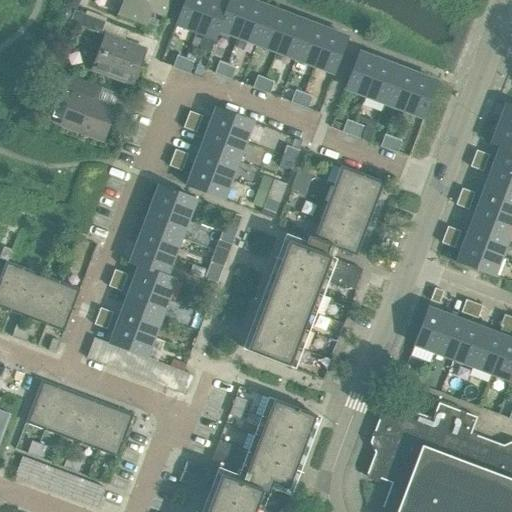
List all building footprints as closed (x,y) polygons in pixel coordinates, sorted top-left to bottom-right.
[(164,18),(170,0),(123,0),(117,16),(145,26),(150,13),(164,18)] [(195,32),(207,0),(184,0),(175,25),(195,32)] [(217,31),(227,4),(217,0),(207,0),(195,32),(215,40),(218,31),(217,31)] [(237,38),(251,0),(250,0),(228,0),(227,4),(217,31),(218,31),(237,38)] [(256,45),(270,9),(257,5),(257,3),(251,0),(237,38),(256,45)] [(275,52),(289,15),(283,12),(283,14),(270,9),(256,45),(275,52)] [(104,23),(73,11),(69,23),(100,34),(104,23)] [(294,60),(308,24),(295,19),(295,17),(289,15),(275,52),(294,60)] [(313,67),(328,29),(321,27),(321,29),(308,24),(294,60),(313,67)] [(333,74),(347,39),(333,33),(334,31),(328,29),(313,67),(333,74)] [(129,84),(141,53),(138,48),(107,36),(94,71),(129,84)] [(364,97),(379,59),(373,57),(372,59),(358,54),(344,89),(364,97)] [(180,71),(185,59),(177,56),(172,68),(180,71)] [(188,74),(193,62),(185,59),(180,71),(188,74)] [(383,104),(397,68),(384,63),(385,61),(379,59),(364,97),(383,104)] [(222,77),(227,65),(219,62),(214,74),(222,77)] [(230,80),(235,68),(227,65),(222,77),(230,80)] [(403,111),(417,74),(411,71),(410,73),(397,68),(383,104),(403,111)] [(422,119),(436,83),(422,78),(423,76),(417,74),(403,111),(422,119)] [(61,91),(51,117),(63,122),(61,125),(101,141),(113,109),(88,100),(94,85),(67,76),(61,91)] [(260,92),(265,80),(257,76),(252,88),(260,92)] [(268,95),(273,83),(265,80),(260,92),(268,95)] [(298,106),(303,94),(295,91),(290,103),(298,106)] [(306,109),(311,97),(303,94),(298,106),(306,109)] [(511,130),(511,107),(506,105),(501,119),(499,118),(496,124),(511,130)] [(244,143),(252,122),(216,109),(211,123),(209,122),(206,128),(244,143)] [(198,125),(201,117),(189,112),(186,120),(198,125)] [(195,133),(198,125),(186,120),(183,128),(195,133)] [(350,136),(354,124),(346,121),(342,133),(350,136)] [(358,139),(362,127),(354,124),(350,136),(358,139)] [(511,151),(511,130),(496,124),(494,130),(496,131),(491,145),(500,148),(500,147),(511,151)] [(237,161),(244,143),(206,128),(204,134),(206,135),(201,148),(237,161)] [(388,150),(392,138),(384,135),(380,147),(388,150)] [(396,153),(400,141),(392,138),(388,150),(396,153)] [(295,161),(298,151),(285,146),(282,156),(295,161)] [(511,174),(511,151),(500,147),(500,148),(495,161),(493,160),(491,166),(511,174)] [(230,181),(237,161),(201,148),(196,161),(194,160),(192,166),(230,181)] [(183,163),(187,155),(175,150),(171,158),(183,163)] [(485,164),(488,156),(476,151),(473,159),(485,164)] [(291,171),(295,161),(282,156),(278,166),(291,171)] [(180,171),(183,163),(171,158),(168,167),(180,171)] [(482,172),(485,164),(473,159),(470,167),(482,172)] [(222,200),(230,181),(192,166),(190,172),(192,173),(186,187),(222,200)] [(511,195),(511,174),(491,166),(489,172),(491,173),(486,186),(511,195)] [(376,202),(383,183),(340,167),(333,186),(376,202)] [(280,200),(285,185),(273,180),(267,195),(280,200)] [(187,220),(195,200),(159,186),(154,200),(152,199),(149,205),(187,220)] [(376,202),(333,186),(326,204),(369,220),(376,202)] [(511,217),(511,195),(486,186),(481,199),(479,198),(476,204),(511,217)] [(470,202),(473,194),(461,189),(458,197),(470,202)] [(274,214),(280,200),(267,195),(262,209),(274,214)] [(467,210),(470,202),(458,197),(455,206),(467,210)] [(369,220),(326,204),(319,222),(362,238),(369,220)] [(507,237),(511,224),(511,217),(476,204),(474,210),(476,211),(471,224),(507,237)] [(180,239),(187,220),(149,205),(147,212),(149,212),(144,225),(180,239)] [(362,238),(319,222),(313,239),(334,247),(334,249),(355,257),(362,238)] [(500,256),(507,237),(471,224),(466,237),(464,236),(462,242),(500,256)] [(173,258),(180,239),(144,225),(139,238),(137,238),(135,244),(173,258)] [(234,237),(237,229),(225,225),(222,233),(234,237)] [(456,240),(459,232),(447,228),(444,236),(456,240)] [(231,245),(234,237),(222,233),(219,241),(231,245)] [(453,248),(456,240),(444,236),(441,244),(453,248)] [(289,368),(323,277),(329,279),(328,280),(354,290),(361,270),(330,258),(334,249),(334,247),(313,239),(308,238),(304,248),(287,242),(246,351),(289,368)] [(492,277),(500,256),(462,242),(460,249),(462,249),(457,263),(492,277)] [(166,277),(173,258),(135,244),(132,250),(135,251),(129,264),(138,268),(139,267),(166,277)] [(0,308),(8,312),(24,269),(7,262),(11,251),(3,248),(0,255),(0,260),(5,262),(0,275),(0,308)] [(219,276),(222,267),(210,263),(207,271),(219,276)] [(167,300),(174,280),(166,277),(139,267),(138,268),(134,280),(132,279),(129,285),(167,300)] [(26,319),(42,276),(24,269),(8,312),(26,319)] [(123,283),(126,275),(114,271),(111,279),(123,283)] [(216,284),(219,276),(207,271),(204,279),(216,284)] [(44,325),(60,283),(42,276),(26,319),(44,325)] [(120,292),(123,283),(111,279),(108,287),(120,292)] [(63,333),(79,290),(60,283),(44,325),(63,333)] [(160,319),(167,300),(129,285),(127,292),(129,292),(124,305),(160,319)] [(438,304),(443,292),(434,289),(430,301),(438,304)] [(469,316),(473,304),(465,301),(461,313),(469,316)] [(477,319),(481,307),(473,304),(469,316),(477,319)] [(153,338),(160,319),(124,305),(119,318),(117,318),(115,324),(153,338)] [(433,352),(447,317),(434,312),(435,310),(428,307),(413,345),(433,352)] [(109,322),(112,313),(100,309),(97,317),(109,322)] [(490,374),(511,318),(503,315),(499,327),(501,328),(498,336),(484,331),(471,367),(490,374)] [(106,330),(109,322),(97,317),(93,325),(106,330)] [(453,360),(467,322),(460,319),(460,321),(447,317),(433,352),(453,360)] [(511,341),(510,341),(511,335),(511,318),(490,374),(510,382),(511,376),(511,341)] [(471,367),(484,331),(472,326),(472,324),(467,322),(453,360),(471,367)] [(145,358),(153,338),(115,324),(112,330),(114,331),(109,345),(113,346),(125,351),(137,355),(145,358)] [(18,340),(22,328),(15,325),(11,337),(18,340)] [(25,343),(30,331),(22,328),(18,340),(25,343)] [(55,354),(58,345),(59,342),(52,339),(47,351),(55,354)] [(110,356),(113,346),(109,345),(93,339),(90,349),(110,356)] [(118,371),(125,351),(113,346),(110,356),(106,366),(118,371)] [(106,366),(110,356),(90,349),(86,359),(106,366)] [(129,375),(137,355),(125,351),(118,371),(129,375)] [(149,359),(145,358),(137,355),(129,375),(141,379),(149,359)] [(153,384),(161,364),(149,359),(141,379),(153,384)] [(165,388),(169,378),(172,368),(161,364),(153,384),(165,388)] [(189,386),(192,376),(172,368),(169,378),(189,386)] [(185,396),(189,386),(169,378),(165,388),(185,396)] [(44,431),(60,388),(41,381),(25,424),(44,431)] [(61,438),(78,395),(60,388),(44,431),(61,438)] [(80,444),(96,402),(78,395),(61,438),(80,444)] [(241,420),(248,402),(235,397),(228,415),(241,420)] [(288,490),(315,416),(273,400),(252,455),(247,453),(247,452),(218,441),(211,461),(245,474),(241,483),(214,473),(207,492),(213,494),(205,511),(254,511),(262,492),(268,494),(272,484),(288,490)] [(98,451),(114,408),(96,402),(80,444),(98,451)] [(511,511),(511,441),(502,446),(470,434),(476,418),(438,403),(431,419),(392,405),(382,409),(369,443),(374,453),(368,470),(380,475),(379,480),(390,484),(379,511),(511,511)] [(116,458),(129,425),(133,415),(114,408),(98,451),(116,458)] [(0,420),(6,423),(9,415),(0,411),(0,420)] [(33,457),(38,445),(31,442),(26,454),(33,457)] [(41,460),(45,448),(38,445),(33,457),(41,460)] [(69,470),(74,458),(67,456),(62,468),(69,470)] [(26,482),(33,462),(21,457),(14,477),(26,482)] [(77,473),(81,461),(74,458),(69,470),(77,473)] [(38,486),(45,466),(33,462),(26,482),(38,486)] [(178,481),(203,491),(210,472),(185,462),(179,478),(178,481)] [(49,491),(57,471),(45,466),(38,486),(49,491)] [(106,484),(111,472),(103,469),(99,482),(106,484)] [(61,495),(69,475),(57,471),(49,491),(61,495)] [(73,500),(81,480),(69,475),(61,495),(73,500)] [(85,504),(93,484),(81,480),(73,500),(85,504)] [(97,509),(105,489),(93,484),(85,504),(97,509)]
